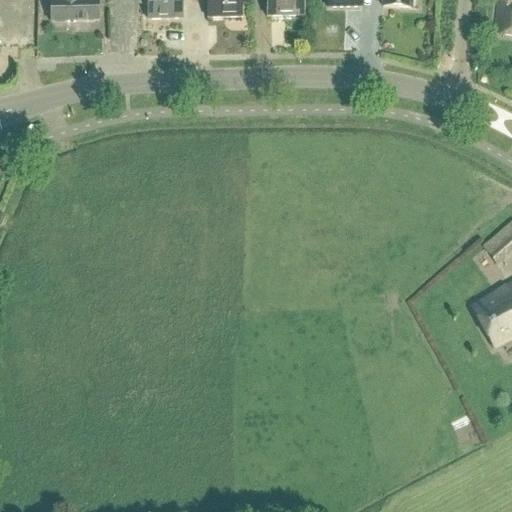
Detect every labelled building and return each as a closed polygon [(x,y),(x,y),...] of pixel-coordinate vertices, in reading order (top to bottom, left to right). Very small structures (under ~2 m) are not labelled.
[(58,0),(58,1),(50,2),(51,24),(98,23),(97,0),(58,0)] [(147,0),(148,22),(182,21),(181,0),(147,0)] [(207,0),(208,20),(241,19),(241,0),(207,0)] [(266,0),(267,18),(304,18),(303,0),(266,0)] [(360,0),(328,0),(328,10),(360,10),(360,0)] [(383,0),(383,9),(411,11),(411,0),(383,0)] [(511,36),(511,11),(509,11),(510,0),(497,0),(493,35),(511,36)] [(0,93),(6,93),(10,91),(14,88),(16,85),(18,80),(18,67),(17,50),(0,44),(0,93)] [(465,269),(486,234),(467,223),(447,259),(465,269)] [(497,268),(511,255),(511,224),(482,250),(497,268)] [(505,290),(470,310),(494,353),(511,342),(511,285),(505,289),(505,290)]
